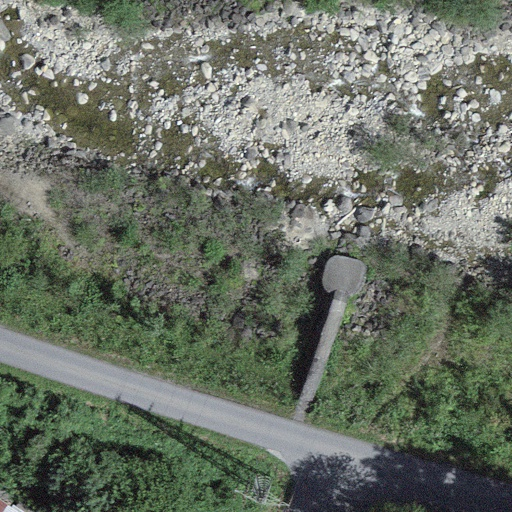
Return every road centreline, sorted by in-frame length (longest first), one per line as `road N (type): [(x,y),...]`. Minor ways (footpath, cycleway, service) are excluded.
road 1 (unclassified): [(357,469),(0,358)]
road 2 (unclassified): [(492,511),(357,469)]
